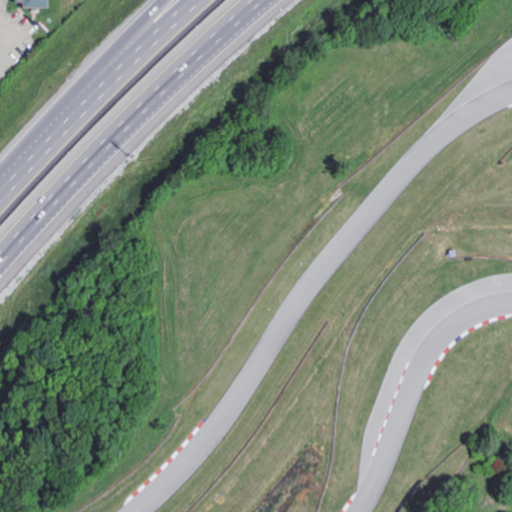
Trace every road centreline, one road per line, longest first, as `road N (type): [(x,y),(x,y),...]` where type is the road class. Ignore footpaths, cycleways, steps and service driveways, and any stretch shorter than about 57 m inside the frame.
road 1 (motorway): [(0,278),(277,0)]
road 2 (motorway): [(185,0),(0,185)]
road 3 (motorway): [(163,0),(0,181)]
